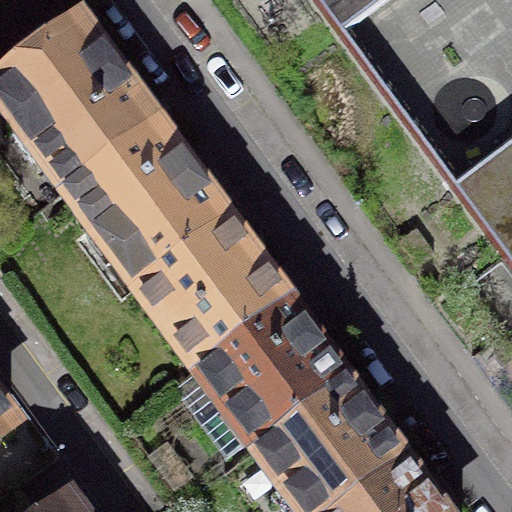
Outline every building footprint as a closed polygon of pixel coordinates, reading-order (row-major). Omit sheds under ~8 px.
[(511,0),(308,0),(511,276),(511,0)] [(144,114),(81,29),(0,89),(0,107),(64,194),(154,128),(144,114)] [(64,194),(135,290),(225,224),(164,141),(154,128),(64,194)] [(135,290),(196,373),(286,307),(255,266),(225,224),(135,290)] [(196,373),(255,453),(345,387),(315,347),(286,307),(196,373)] [(255,453),(298,511),(340,511),(403,466),(393,452),(345,387),(255,453)] [(0,437),(12,428),(0,411),(0,437)] [(436,511),(413,480),(403,466),(340,511),(436,511)] [(0,511),(73,511),(71,508),(65,511),(29,511),(13,489),(0,498),(0,511)]
